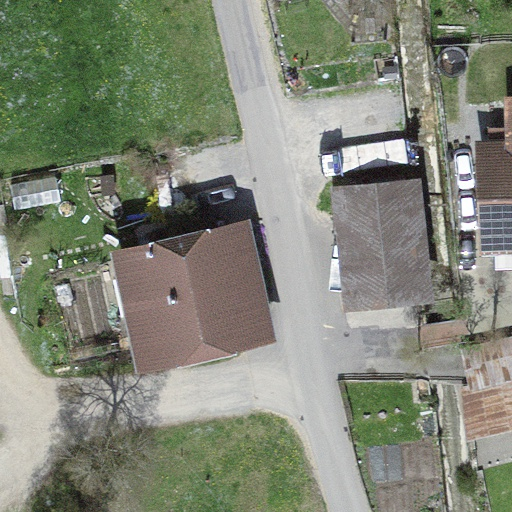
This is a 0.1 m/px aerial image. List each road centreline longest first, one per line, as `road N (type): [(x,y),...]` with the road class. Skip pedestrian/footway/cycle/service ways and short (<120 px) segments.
road 1 (residential): [(350,511),(226,0)]
road 2 (track): [(0,373),(51,422),(314,368)]
